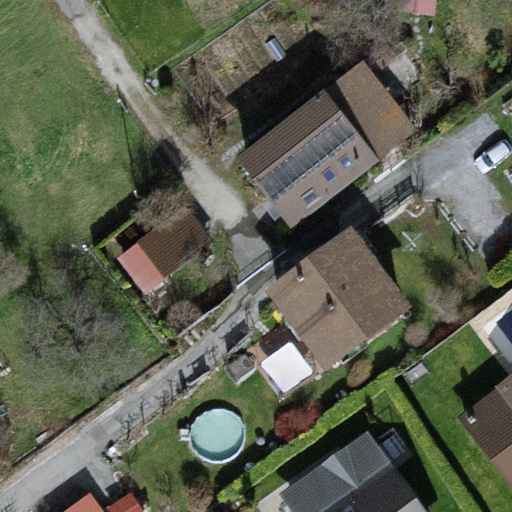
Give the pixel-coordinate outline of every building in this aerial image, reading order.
[(241,173),(290,233),(383,157),(415,131),(365,71),(241,173)] [(158,235),(126,241),(133,276),(165,270),(158,235)] [(277,304),(325,377),(413,319),(366,247),(277,304)] [(511,378),(463,411),(511,486),(511,378)] [(414,511),(366,438),(284,491),(297,511),(414,511)] [(53,511),(113,511),(96,483),(52,509),(53,511)]
